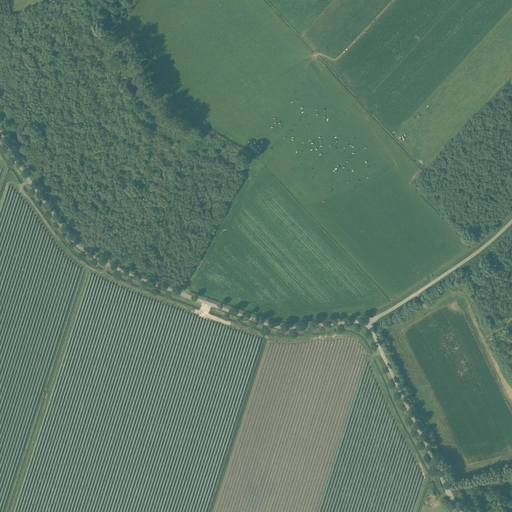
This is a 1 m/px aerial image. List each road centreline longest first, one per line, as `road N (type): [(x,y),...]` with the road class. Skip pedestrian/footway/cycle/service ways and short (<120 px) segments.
road 1 (unclassified): [(370,322),(278,330),(89,255),(14,151),(0,105)]
road 2 (unclassified): [(464,511),(370,322)]
road 3 (unclassified): [(370,322),(511,221)]
